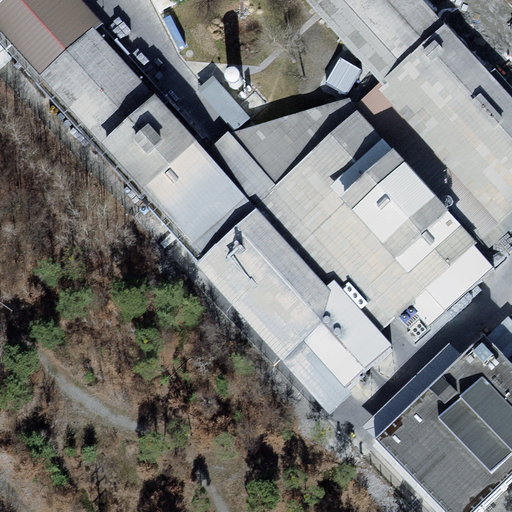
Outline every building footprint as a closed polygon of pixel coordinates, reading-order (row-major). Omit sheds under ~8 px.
[(155,105),(71,0),(17,0),(0,14),(0,36),(100,157),(155,105)] [(445,29),(417,0),(296,0),(381,91),(445,29)] [(489,81),(445,29),(368,106),(284,188),(199,269),(291,372),(308,356),(343,396),(393,355),(380,340),(412,313),(428,335),(511,261),(511,260),(502,249),(511,239),(511,92),(496,75),(489,81)] [(237,130),(252,117),(215,73),(200,86),(237,130)] [(100,157),(199,269),(368,106),(233,140),(211,160),(155,105),(100,157)] [(487,511),(511,489),(511,372),(485,345),(465,364),(450,353),(364,433),(375,451),(431,511),(487,511)]
